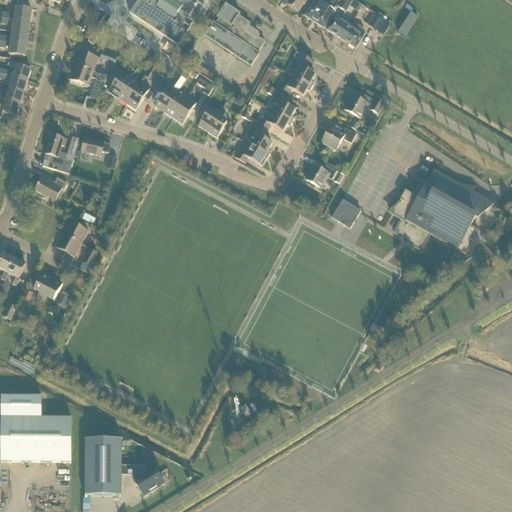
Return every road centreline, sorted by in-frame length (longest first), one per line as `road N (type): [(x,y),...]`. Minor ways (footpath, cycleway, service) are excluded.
road 1 (unclassified): [(511,294),(165,511)]
road 2 (residential): [(42,107),(206,156),(271,188),(348,62)]
road 3 (tertiary): [(511,162),(348,62)]
road 4 (residential): [(0,226),(42,107)]
